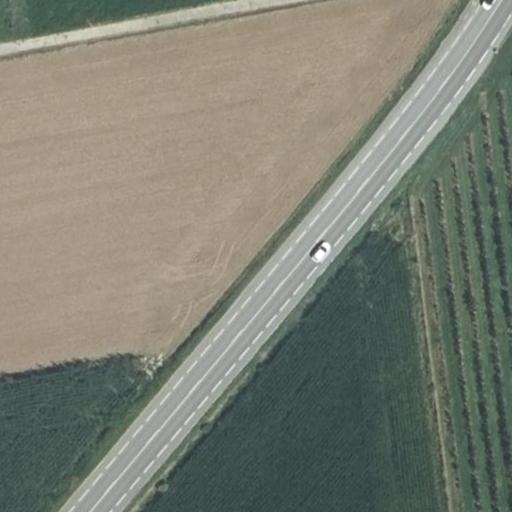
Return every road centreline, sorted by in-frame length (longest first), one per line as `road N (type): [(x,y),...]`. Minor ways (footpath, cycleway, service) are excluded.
road 1 (secondary): [(500,0),(407,133),(94,511)]
road 2 (track): [(0,52),(302,0)]
